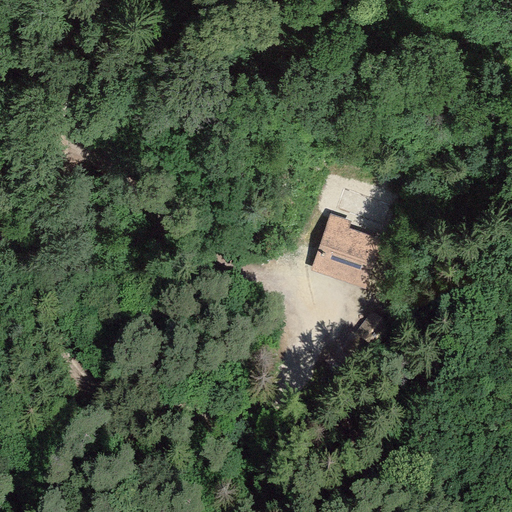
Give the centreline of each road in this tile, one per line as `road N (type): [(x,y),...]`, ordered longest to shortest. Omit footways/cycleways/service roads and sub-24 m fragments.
road 1 (track): [(96,0),(79,46),(59,296),(128,390),(257,384),(299,350),(312,295),(188,221)]
road 2 (track): [(188,221),(70,150)]
